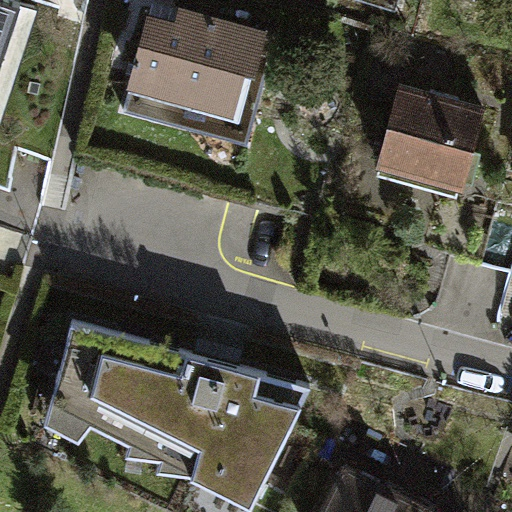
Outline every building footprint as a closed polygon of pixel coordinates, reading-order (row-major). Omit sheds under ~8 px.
[(147,15),(130,77),(231,103),(240,69),(249,72),(259,30),(179,9),(176,23),(147,15)] [(398,82),(375,158),(458,182),(480,106),(398,82)] [(445,251),(478,260),(495,196),(472,191),(459,197),(445,251)] [(511,199),(495,196),(478,260),(510,268),(511,260),(511,199)] [(71,318),(43,419),(77,436),(86,416),(128,439),(125,450),(158,454),(158,467),(190,468),(248,498),(307,379),(71,318)] [(319,511),(399,511),(406,498),(343,466),(319,511)] [(433,511),(406,498),(399,511),(433,511)]
